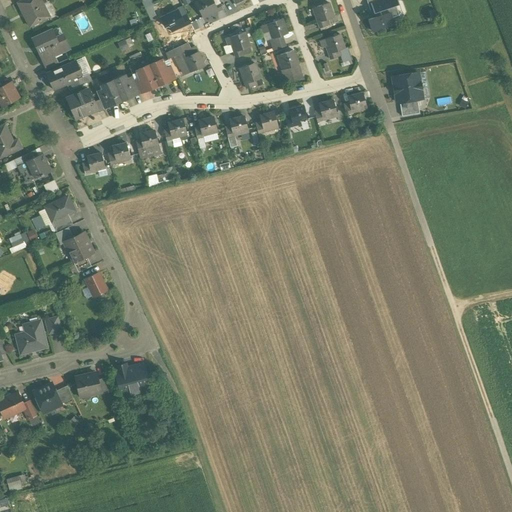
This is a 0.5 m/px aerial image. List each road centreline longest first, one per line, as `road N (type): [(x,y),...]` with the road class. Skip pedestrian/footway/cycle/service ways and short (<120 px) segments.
road 1 (track): [(511,479),(389,128)]
road 2 (residential): [(62,148),(146,111),(236,101)]
road 3 (residential): [(236,101),(202,33),(278,0)]
road 4 (residential): [(122,280),(62,148)]
road 5 (residential): [(62,148),(0,17)]
